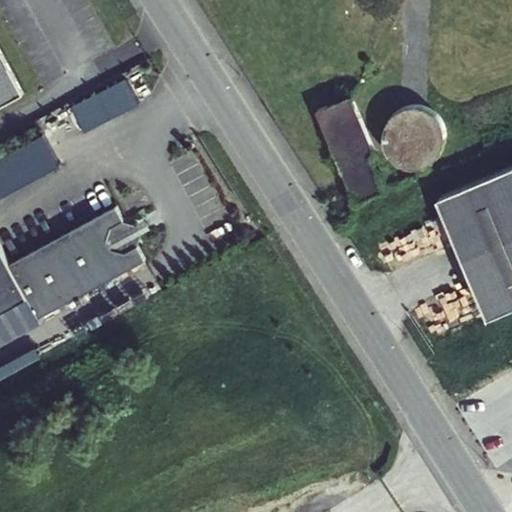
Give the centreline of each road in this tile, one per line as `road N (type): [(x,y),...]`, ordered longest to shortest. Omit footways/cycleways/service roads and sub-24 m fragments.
road 1 (residential): [(159,0),(486,511)]
road 2 (unknown): [(209,77),(26,204)]
road 3 (unknown): [(48,0),(90,76),(176,25)]
